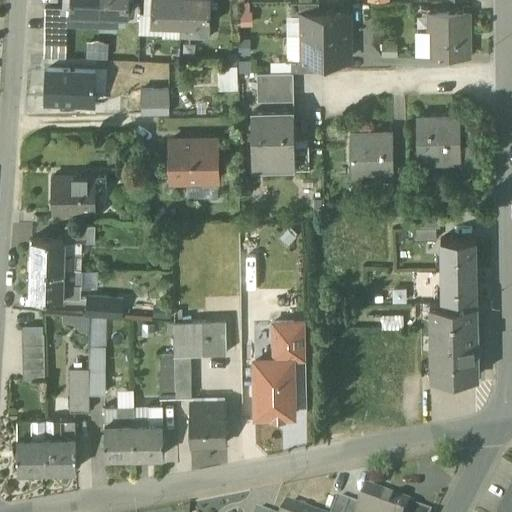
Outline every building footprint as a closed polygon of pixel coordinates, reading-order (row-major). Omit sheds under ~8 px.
[(61,0),(62,8),(67,9),(67,12),(70,12),(70,0),(61,0)] [(70,0),(70,12),(99,13),(99,0),(70,0)] [(129,0),(99,0),(99,13),(125,14),(129,14),(129,0)] [(151,24),(151,0),(143,0),(143,13),(139,13),(139,33),(163,34),(162,37),(180,37),(180,25),(151,24)] [(151,0),(151,24),(180,25),(181,0),(151,0)] [(211,0),(181,0),(180,25),(194,26),(194,38),(210,38),(211,0)] [(252,1),(237,1),(237,25),(253,25),(252,1)] [(290,15),(300,15),(300,13),(318,13),(318,1),(290,2),(290,15)] [(46,8),(45,20),(67,21),(67,12),(67,9),(62,8),(46,8)] [(99,26),(99,13),(70,12),(67,12),(67,21),(66,25),(99,26)] [(429,12),(429,30),(433,30),(433,56),(469,55),(469,12),(429,12)] [(125,14),(99,13),(99,26),(99,31),(118,32),(118,26),(125,26),(125,14)] [(301,57),(301,59),(319,58),(349,58),(349,35),(348,13),(318,13),(300,13),(300,15),(301,36),(301,57)] [(300,15),(290,15),(286,15),(287,57),(291,57),(301,57),(300,15)] [(66,25),(67,21),(45,20),(45,32),(66,33),(66,25)] [(430,56),(433,56),(433,30),(429,30),(415,30),(415,55),(430,55),(430,56)] [(66,46),(66,33),(45,32),(44,45),(66,46)] [(237,38),(238,55),(250,55),(250,38),(237,38)] [(86,59),(97,59),(98,43),(87,43),(86,59)] [(108,43),(98,43),(97,59),(108,59),(108,43)] [(381,43),(381,56),(397,55),(397,43),(381,43)] [(65,58),(66,46),(44,45),(44,57),(65,58)] [(291,57),(291,71),(293,71),(319,71),(319,58),(301,59),(301,57),(291,57)] [(218,89),(238,89),(238,65),(217,66),(218,89)] [(95,71),(47,69),(45,101),(94,103),(95,71)] [(293,99),(293,71),(291,71),(257,72),(258,100),(293,99)] [(168,89),(140,90),(140,114),(169,113),(168,89)] [(294,154),(295,154),(295,144),(295,110),(252,110),(252,155),(294,154)] [(417,117),(419,161),(459,160),(461,160),(461,144),(460,115),(417,117)] [(184,116),(184,133),(238,132),(238,116),(184,116)] [(350,132),(351,176),(393,175),(395,175),(394,164),(393,131),(350,132)] [(170,139),(170,178),(219,177),(218,138),(170,139)] [(294,168),(310,168),(309,144),(295,144),(295,154),(294,154),(294,166),(294,168)] [(459,160),(460,169),(473,168),(472,144),(461,144),(461,160),(459,160)] [(294,154),(252,155),(252,166),(294,166),(294,154)] [(393,175),(393,191),(406,191),(405,164),(394,164),(395,175),(393,175)] [(94,211),(94,189),(94,175),(94,174),(52,174),(53,211),(94,211)] [(106,175),(94,175),(94,189),(106,189),(106,175)] [(412,216),(412,227),(436,226),(440,226),(440,215),(412,216)] [(65,241),(82,242),(95,242),(95,224),(66,224),(65,239),(65,241)] [(412,227),(413,239),(436,238),(436,226),(412,227)] [(441,238),(441,270),(476,270),(476,237),(441,238)] [(32,238),(31,267),(30,296),(63,298),(63,297),(80,298),(81,287),(81,283),(63,281),(64,268),(65,254),(82,255),(82,242),(65,241),(65,239),(32,238)] [(65,254),(64,268),(81,268),(82,255),(65,254)] [(81,283),(81,268),(64,268),(63,281),(81,283)] [(98,269),(81,268),(81,283),(81,287),(98,287),(98,269)] [(477,302),(476,270),(441,270),(442,302),(476,302),(477,302)] [(104,315),(121,316),(122,298),(87,295),(85,313),(88,314),(104,315)] [(152,302),(153,316),(171,316),(171,302),(152,302)] [(476,324),(476,302),(442,302),(430,302),(431,376),(472,375),(478,369),(477,324),(476,324)] [(73,323),(73,313),(62,312),(62,323),(73,323)] [(73,313),(73,323),(79,331),(89,331),(88,314),(85,313),(73,313)] [(89,348),(104,348),(104,315),(88,314),(89,331),(89,348)] [(382,316),(382,328),(403,327),(403,315),(382,316)] [(274,357),(274,361),(293,360),(293,358),(305,358),(305,321),(273,322),(274,341),(280,340),(285,346),(286,357),(274,357)] [(204,324),(204,354),(227,354),(227,323),(204,324)] [(190,337),(190,355),(204,354),(204,324),(174,324),(174,337),(190,337)] [(22,325),(23,333),(44,333),(44,325),(22,325)] [(23,333),(24,379),(45,378),(44,333),(23,333)] [(174,355),(175,367),(191,367),(190,355),(190,337),(174,337),(174,355)] [(274,341),(274,357),(286,357),(285,346),(280,340),(274,341)] [(89,348),(89,367),(90,367),(90,394),(105,394),(104,348),(89,348)] [(160,397),(175,397),(175,367),(174,355),(162,355),(159,355),(160,397)] [(272,417),(272,419),(284,419),(284,415),(294,414),(293,360),(274,361),(254,361),(255,417),(272,417)] [(90,410),(90,394),(90,367),(89,367),(72,368),(72,410),(90,410)] [(191,367),(175,367),(175,397),(191,397),(191,367)] [(17,379),(17,402),(37,402),(36,379),(17,379)] [(119,405),(133,405),(133,388),(117,388),(117,405),(119,405)] [(188,403),(189,442),(227,442),(227,402),(188,403)] [(149,422),(134,423),(134,455),(163,455),(162,422),(161,422),(160,404),(148,405),(149,422)] [(134,455),(134,423),(120,423),(119,405),(117,405),(105,406),(106,423),(104,423),(104,456),(134,455)] [(133,405),(119,405),(120,423),(134,423),(133,405)] [(149,422),(148,405),(133,405),(134,423),(149,422)] [(62,436),(46,437),(32,436),(32,420),(17,420),(18,436),(17,436),(17,470),(47,470),(76,469),(76,436),(75,436),(75,419),(62,419),(62,436)] [(32,436),(46,437),(46,419),(32,420),(32,436)] [(62,419),(46,419),(46,437),(62,436),(62,419)] [(407,511),(409,508),(409,506),(367,490),(360,509),(358,511),(407,511)] [(511,511),(511,493),(502,511),(511,511)] [(358,511),(360,509),(349,505),(338,501),(333,511),(358,511)]
